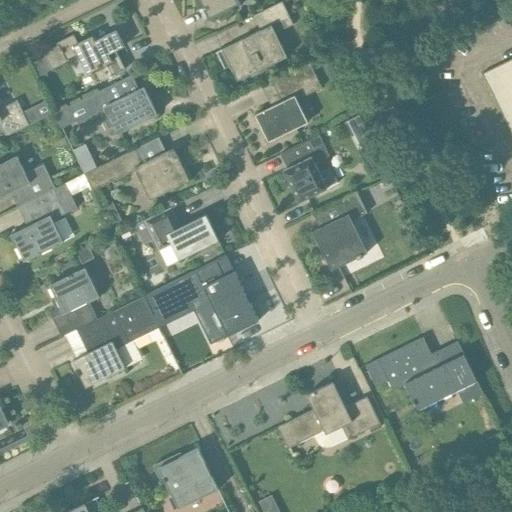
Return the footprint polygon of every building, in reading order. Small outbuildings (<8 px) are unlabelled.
[(199,0),(209,19),(242,3),(240,0),(199,0)] [(295,22),(283,0),(281,0),(255,13),(262,29),(216,52),(216,53),(223,50),(238,81),(252,74),(253,76),(269,68),(267,65),(289,54),(277,31),(295,22)] [(88,72),(93,69),(99,82),(125,69),(116,50),(124,46),(117,30),(95,40),(93,36),(78,43),(74,34),(57,42),(58,45),(44,52),(52,69),(68,61),(67,59),(78,53),(88,72)] [(483,73),(488,84),(510,74),(504,62),(483,73)] [(321,86),(310,63),(273,81),(283,101),(256,114),(269,141),(310,121),(298,98),(321,86)] [(511,77),(510,74),(488,84),(494,96),(511,86),(511,77)] [(139,89),(132,75),(56,112),(63,128),(77,121),(79,125),(107,110),(119,133),(158,114),(144,86),(139,89)] [(511,86),(494,96),(499,107),(511,100),(511,86)] [(511,100),(499,107),(505,118),(511,114),(511,100)] [(34,106),(23,112),(17,101),(0,108),(0,121),(7,136),(40,120),(34,106)] [(359,115),(348,120),(353,131),(365,126),(359,115)] [(338,134),(334,127),(286,150),(294,165),(283,170),(299,202),(329,187),(317,161),(331,155),(324,141),(338,134)] [(147,160),(139,145),(85,172),(91,185),(94,190),(138,169),(152,198),(190,180),(174,147),(147,160)] [(33,198),(55,187),(44,164),(26,173),(17,155),(0,163),(0,197),(20,188),(26,201),(33,198)] [(85,170),(98,164),(95,158),(82,165),(85,170)] [(33,198),(26,201),(36,222),(12,234),(25,260),(65,241),(54,218),(78,206),(72,195),(91,185),(85,172),(55,187),(33,198)] [(367,212),(357,191),(315,211),(322,226),(313,231),(332,269),(358,257),(358,258),(364,255),(363,254),(368,252),(352,219),(367,212)] [(181,226),(171,207),(146,219),(156,238),(161,248),(173,242),(181,259),(220,240),(207,214),(181,226)] [(146,219),(135,224),(144,244),(156,238),(146,219)] [(78,254),(82,263),(94,257),(90,248),(78,254)] [(62,336),(81,327),(99,318),(90,300),(101,295),(87,266),(50,284),(61,306),(50,312),(62,336)] [(233,291),(226,279),(194,294),(203,312),(214,306),(228,335),(259,320),(243,286),(233,291)] [(99,318),(81,327),(90,345),(86,347),(88,352),(73,359),(78,368),(76,369),(79,375),(81,374),(87,386),(126,367),(117,348),(131,341),(128,336),(155,323),(143,297),(99,318)] [(424,338),(424,337),(366,365),(377,387),(388,381),(393,390),(407,383),(420,408),(457,389),(464,403),(484,393),(458,341),(425,357),(417,341),(424,338)] [(278,425),(289,448),(325,430),(333,446),(380,423),(367,396),(346,407),(333,381),(307,394),(314,408),(278,425)] [(482,441),(487,450),(505,441),(500,432),(482,441)] [(206,462),(198,447),(182,455),(181,452),(154,465),(161,479),(160,480),(161,483),(166,480),(179,507),(219,488),(213,475),(210,476),(204,463),(206,462)] [(272,494),(259,501),(264,511),(267,511),(278,507),(272,494)] [(99,497),(99,496),(65,511),(145,511),(143,507),(133,511),(90,511),(86,503),(99,497)]
